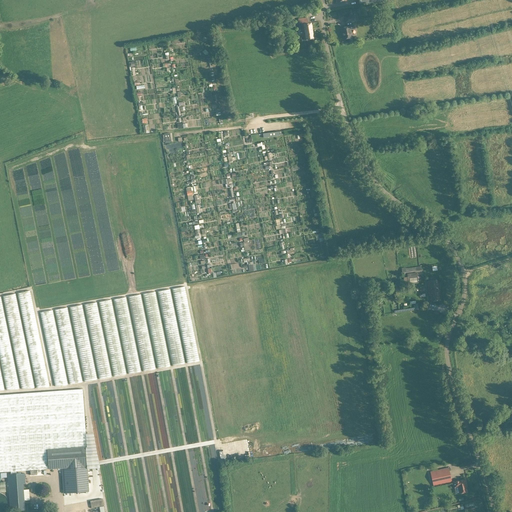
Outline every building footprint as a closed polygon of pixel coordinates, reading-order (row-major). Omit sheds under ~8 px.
[(353,14),(350,15),(345,16),(346,23),(347,23),(347,26),(341,28),(344,39),(352,37),(350,27),(353,27),(352,22),(355,21),(354,14),(353,14)] [(308,17),(303,18),(298,19),(300,30),(303,30),(304,34),(303,34),(304,40),(313,38),(312,30),(311,29),(312,29),(311,22),(308,23),(308,17)] [(187,187),(189,200),(195,199),(193,190),(199,189),(199,185),(187,187)] [(319,241),(324,241),(323,227),(316,228),(317,238),(319,238),(319,241)] [(69,292),(58,323),(44,307),(51,385),(64,384),(62,370),(82,354),(100,352),(141,367),(131,355),(139,333),(142,368),(197,363),(187,264),(174,302),(171,274),(159,307),(156,271),(144,305),(141,276),(130,307),(129,302),(101,305),(102,314),(85,294),(87,316),(70,296),(69,292)] [(417,275),(407,277),(407,278),(408,284),(408,285),(418,284),(417,276),(417,275)] [(431,296),(431,302),(439,301),(437,280),(427,281),(429,296),(431,296)] [(0,371),(15,380),(21,379),(8,360),(22,368),(18,344),(23,352),(22,353),(37,375),(38,382),(47,381),(31,284),(19,304),(16,286),(5,304),(0,301),(0,371)] [(8,474),(10,511),(25,510),(24,503),(24,502),(24,501),(30,500),(29,489),(24,490),(23,485),(20,485),(20,484),(26,483),(25,473),(16,474),(16,471),(62,468),(64,493),(89,491),(87,466),(86,447),(87,446),(82,389),(0,394),(0,472),(11,471),(11,474),(8,474)] [(430,471),(433,485),(452,481),(449,467),(430,471)] [(465,479),(460,480),(453,481),(455,487),(459,486),(460,493),(462,492),(463,493),(467,492),(467,491),(466,486),(465,483),(466,483),(465,479)]
